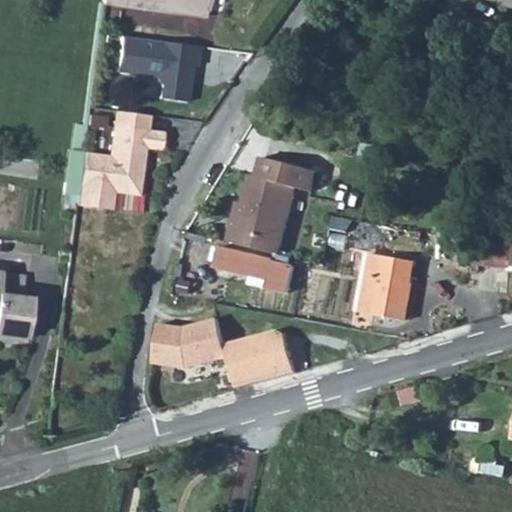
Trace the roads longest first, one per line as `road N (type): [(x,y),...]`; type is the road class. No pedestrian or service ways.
road 1 (residential): [(136,440),(138,365),(175,233),(239,105),(305,0)]
road 2 (unclassified): [(511,340),(202,429),(136,440)]
road 3 (unclassified): [(136,440),(0,478)]
